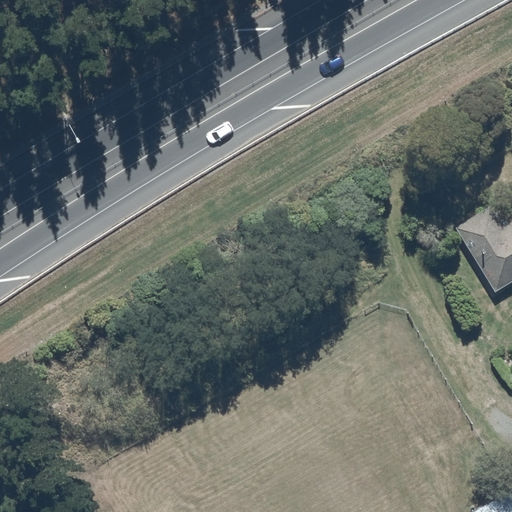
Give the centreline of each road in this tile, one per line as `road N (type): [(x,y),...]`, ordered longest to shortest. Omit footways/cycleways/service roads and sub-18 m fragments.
road 1 (motorway): [(470,0),(185,163),(0,283)]
road 2 (motorway): [(0,222),(367,0)]
